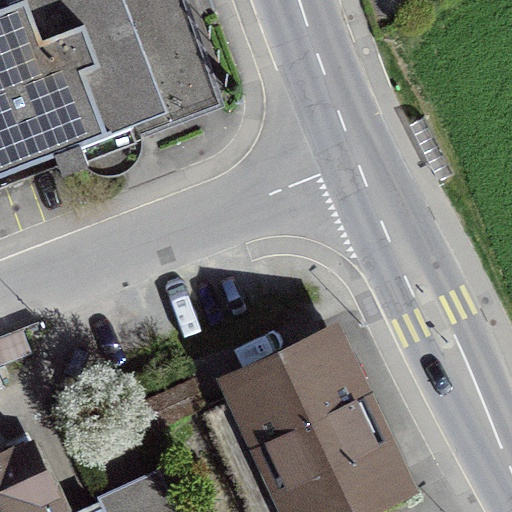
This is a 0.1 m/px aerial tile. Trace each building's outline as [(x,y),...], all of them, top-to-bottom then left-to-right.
[(21,0),(0,8),(0,172),(202,95),(166,0),(21,0)] [(322,343),(245,380),(307,511),(334,511),(390,485),(322,343)] [(152,429),(204,406),(192,379),(140,402),(152,429)] [(0,511),(104,511),(102,507),(90,511),(63,511),(32,443),(0,457),(0,511)] [(102,507),(104,511),(165,511),(153,484),(102,507)]
